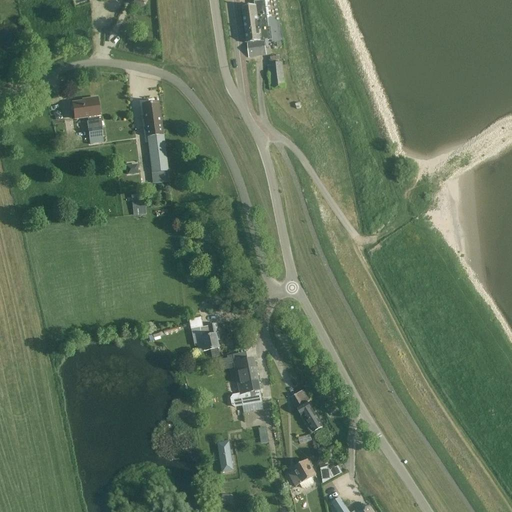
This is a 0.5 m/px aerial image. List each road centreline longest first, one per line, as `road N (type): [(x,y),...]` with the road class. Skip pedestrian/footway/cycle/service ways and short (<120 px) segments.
road 1 (unclassified): [(294,288),(270,283),(228,155),(170,77),(115,63),(79,64),(0,99)]
road 2 (unclassified): [(294,288),(265,154),(223,67),(213,0)]
road 3 (unclassified): [(427,511),(294,288)]
